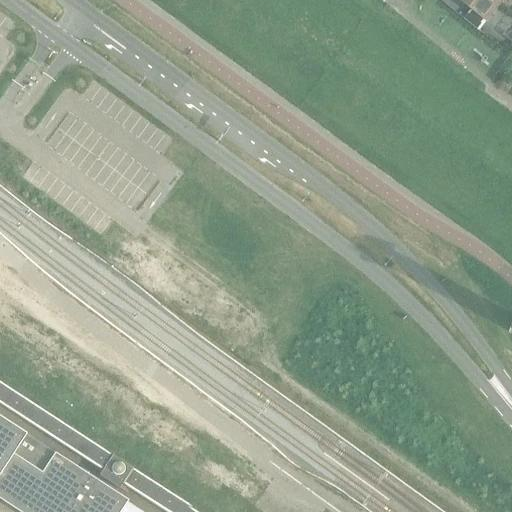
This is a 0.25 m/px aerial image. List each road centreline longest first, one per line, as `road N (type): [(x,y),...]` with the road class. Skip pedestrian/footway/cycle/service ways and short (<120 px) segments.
road 1 (primary): [(7,0),(346,248),(511,413)]
road 2 (primary): [(511,403),(450,310),(377,232),(68,0)]
